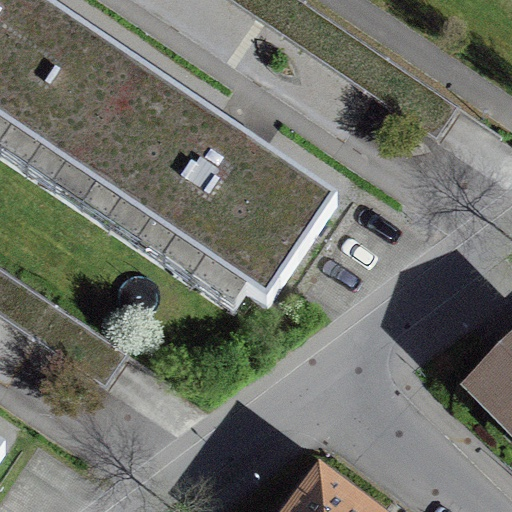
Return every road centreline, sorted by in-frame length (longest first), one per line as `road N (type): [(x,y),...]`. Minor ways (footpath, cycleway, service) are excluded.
road 1 (residential): [(318,376),(511,226)]
road 2 (residential): [(136,511),(318,376)]
road 3 (residential): [(485,511),(318,376)]
